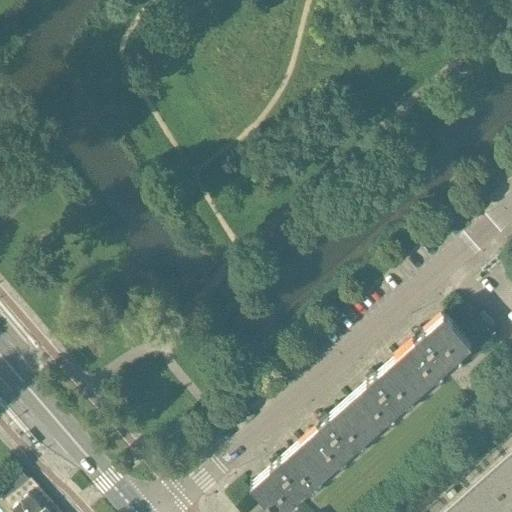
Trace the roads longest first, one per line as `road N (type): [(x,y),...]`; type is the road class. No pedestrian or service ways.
road 1 (residential): [(162,511),(511,207)]
road 2 (tertiary): [(134,511),(0,356)]
